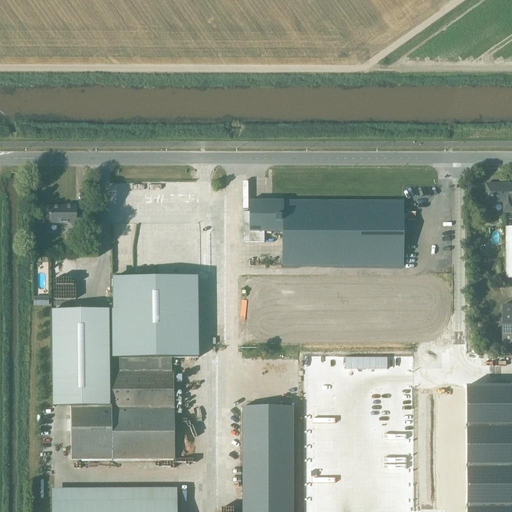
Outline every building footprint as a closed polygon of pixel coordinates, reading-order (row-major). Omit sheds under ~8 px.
[(511,212),(511,184),(486,184),(486,203),(504,203),(504,213),(511,212)] [(243,212),(243,242),(264,242),(264,232),(282,232),(282,266),(402,266),(403,202),(249,201),(249,212),(243,212)] [(49,207),(49,223),(72,223),(72,226),(83,226),(83,214),(76,214),(76,206),(67,205),(67,208),(49,207)] [(46,271),(46,265),(33,265),(33,266),(28,267),(28,279),(41,278),(41,271),(46,271)] [(243,273),(243,338),(443,339),(443,274),(243,273)] [(197,277),(112,278),(112,310),(109,310),(110,354),(111,354),(111,359),(171,358),(198,358),(197,277)] [(503,346),(511,345),(511,305),(503,305),(503,346)] [(110,354),(109,310),(51,311),(52,408),(70,408),(70,409),(110,409),(110,373),(112,373),(111,359),(111,354),(110,354)] [(171,372),(171,358),(111,359),(112,373),(110,373),(110,409),(70,409),(70,460),(174,459),(173,372),(171,372)] [(386,370),(386,358),(344,358),(344,370),(386,370)] [(511,511),(511,387),(465,387),(465,511),(511,511)] [(292,511),(292,408),(242,408),(242,511),(292,511)] [(174,511),(174,501),(53,502),(53,511),(174,511)]
